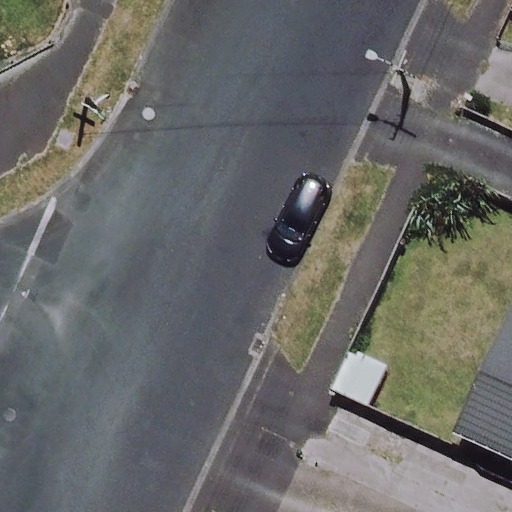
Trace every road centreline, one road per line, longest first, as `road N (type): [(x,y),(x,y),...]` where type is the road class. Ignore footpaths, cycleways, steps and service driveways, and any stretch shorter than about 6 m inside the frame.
road 1 (residential): [(298,0),(113,412)]
road 2 (residential): [(0,360),(113,412)]
